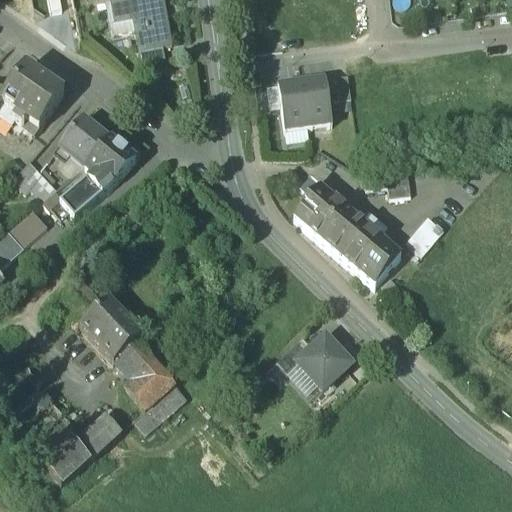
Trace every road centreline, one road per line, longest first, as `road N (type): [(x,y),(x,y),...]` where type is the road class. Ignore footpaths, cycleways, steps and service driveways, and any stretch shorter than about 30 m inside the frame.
road 1 (tertiary): [(511,456),(409,376),(263,231),(245,209),(232,169)]
road 2 (residential): [(0,19),(183,151),(232,169)]
road 3 (tertiary): [(211,0),(232,169)]
road 4 (residential): [(511,42),(398,55),(381,50)]
